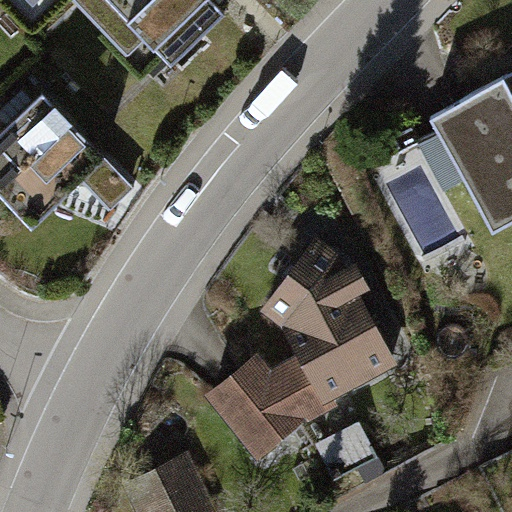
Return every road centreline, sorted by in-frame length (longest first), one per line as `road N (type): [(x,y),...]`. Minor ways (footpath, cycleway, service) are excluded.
road 1 (residential): [(78,395),(226,175),(387,0)]
road 2 (residential): [(357,511),(509,441),(511,431)]
road 3 (residential): [(43,511),(78,395)]
